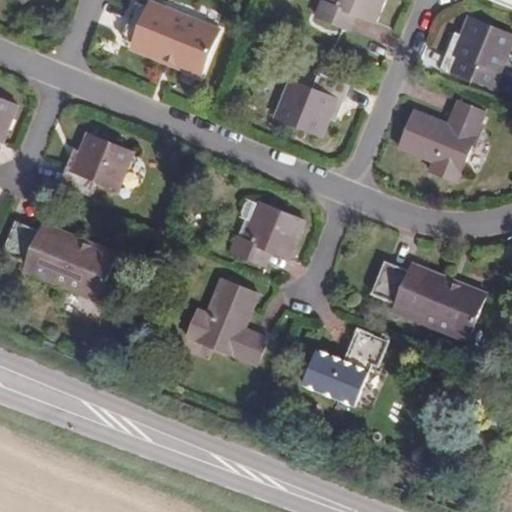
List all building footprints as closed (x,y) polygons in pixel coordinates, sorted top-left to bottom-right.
[(384,0),(333,0),(330,7),(324,4),(318,18),(344,29),(350,15),(375,25),(384,0)] [(177,60),(175,66),(201,76),(221,31),(151,1),(148,7),(137,3),(123,37),(134,41),(177,60)] [(511,47),(511,34),(471,18),(463,37),(458,35),(445,68),(475,81),(481,67),(501,75),(511,47)] [(131,48),(175,66),(177,60),(134,41),(131,48)] [(349,87),(317,74),(311,87),(292,80),(276,118),(322,136),(330,117),(335,120),(349,87)] [(19,104),(0,96),(0,140),(2,141),(19,104)] [(487,112),(459,101),(450,122),(417,108),(401,147),(433,161),(429,169),(458,182),(487,112)] [(135,154),(88,135),(81,153),(75,150),(61,183),(92,196),(98,183),(119,191),(135,154)] [(245,221),(237,239),(244,242),(259,204),(251,201),(244,203),(240,214),(242,219),(245,221)] [(244,242),(237,239),(232,253),(259,264),(264,250),(288,260),(304,221),(259,203),(259,204),(244,242)] [(117,254),(92,243),(89,249),(41,229),(40,233),(16,223),(3,254),(27,264),(25,270),(99,300),(117,254)] [(89,249),(92,243),(44,223),(41,229),(89,249)] [(398,304),(412,271),(387,261),(374,293),(398,304)] [(415,263),(413,269),(462,289),(464,283),(415,263)] [(413,269),(412,271),(398,304),(397,309),(471,339),(491,292),(464,281),(464,283),(462,289),(413,269)] [(261,294),(222,279),(209,312),(200,309),(189,335),(258,363),(269,337),(247,328),(261,294)] [(389,341),(357,328),(345,360),(319,350),(305,382),(355,403),(373,362),(379,364),(389,341)]
